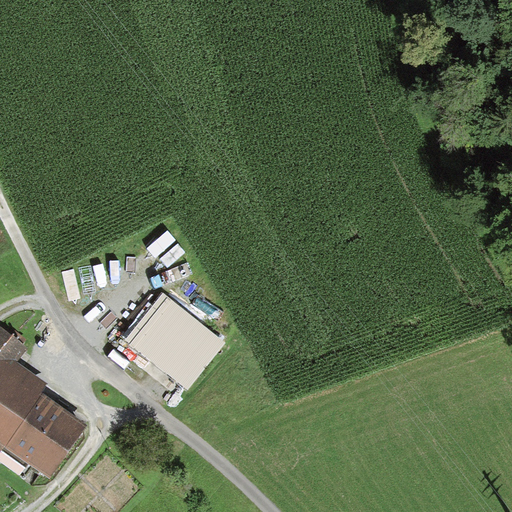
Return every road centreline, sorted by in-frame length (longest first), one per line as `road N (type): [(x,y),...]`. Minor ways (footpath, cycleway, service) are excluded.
road 1 (unclassified): [(261,511),(60,328),(0,207)]
road 2 (track): [(26,511),(135,396)]
